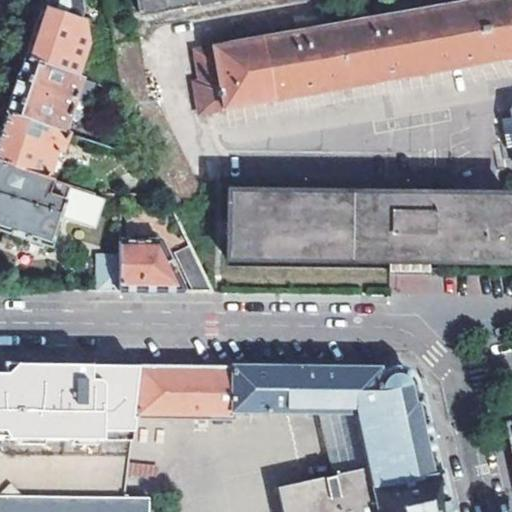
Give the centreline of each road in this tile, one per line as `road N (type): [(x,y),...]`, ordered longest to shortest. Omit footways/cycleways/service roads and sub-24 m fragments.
road 1 (residential): [(451,373),(416,337),(389,327),(0,322)]
road 2 (residential): [(451,373),(482,511)]
